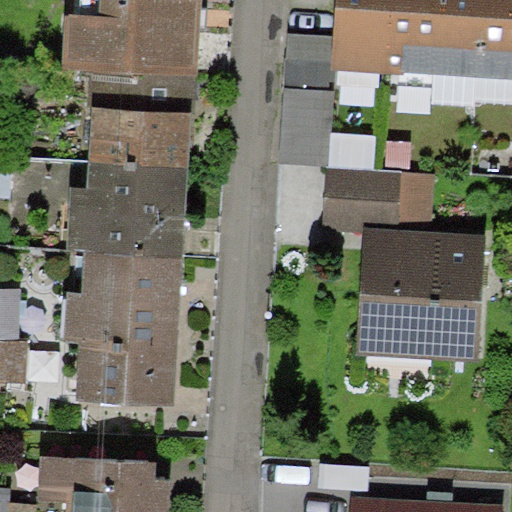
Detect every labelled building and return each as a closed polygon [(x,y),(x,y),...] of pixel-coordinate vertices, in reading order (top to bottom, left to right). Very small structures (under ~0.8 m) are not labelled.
[(89,16),(87,69),(181,72),(189,72),(191,0),(103,0),(103,17),(89,16)] [(511,0),(342,0),(338,77),(511,86),(511,0)] [(87,69),(85,160),(179,162),(181,72),(87,69)] [(85,160),(82,247),(176,250),(179,162),(85,160)] [(433,183),(331,177),(328,236),(430,242),(433,183)] [(369,239),(363,363),(483,370),(490,245),(430,242),(369,239)] [(82,247),(80,338),(173,341),(176,250),(82,247)] [(17,284),(0,284),(0,376),(15,377),(17,284)] [(80,338),(78,394),(172,397),(173,341),(80,338)] [(50,455),(47,511),(162,511),(165,461),(50,455)]
